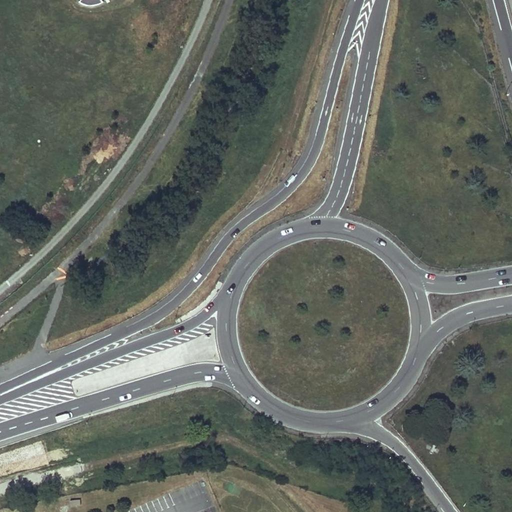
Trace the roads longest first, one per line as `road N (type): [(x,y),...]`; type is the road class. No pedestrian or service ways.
road 1 (motorway): [(358,0),(309,165),(287,193),(239,227),(173,305),(0,391)]
road 2 (track): [(208,0),(121,161),(0,290)]
road 3 (track): [(370,511),(351,486),(219,443),(52,472)]
road 4 (primary): [(229,296),(189,326),(0,398)]
road 5 (primary): [(0,429),(186,375),(241,379)]
road 6 (motorway): [(382,0),(343,182),(316,229)]
road 7 (motorway): [(351,420),(390,442),(449,511)]
road 8 (primary): [(241,379),(280,415),(315,424),(351,420)]
